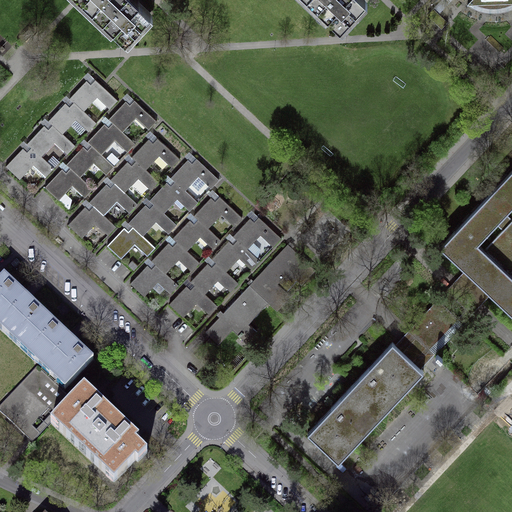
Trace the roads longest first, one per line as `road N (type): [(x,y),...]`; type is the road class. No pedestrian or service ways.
road 1 (residential): [(511,104),(224,409)]
road 2 (residential): [(0,216),(203,410)]
road 3 (residential): [(225,427),(314,511)]
